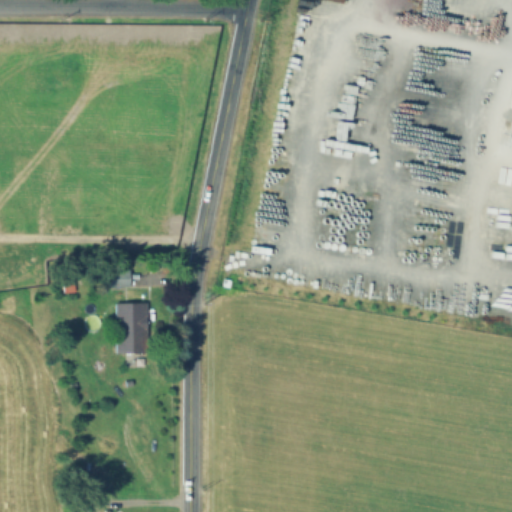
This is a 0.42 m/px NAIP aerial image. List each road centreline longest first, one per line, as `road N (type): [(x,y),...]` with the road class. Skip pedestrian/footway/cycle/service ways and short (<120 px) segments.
road 1 (residential): [(188,511),(191,283),(245,0)]
road 2 (residential): [(0,6),(244,8)]
